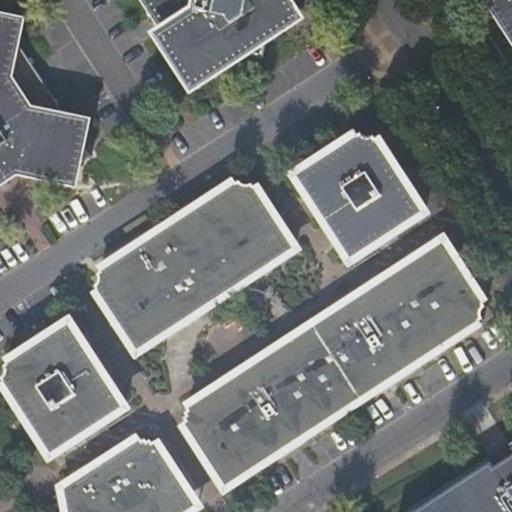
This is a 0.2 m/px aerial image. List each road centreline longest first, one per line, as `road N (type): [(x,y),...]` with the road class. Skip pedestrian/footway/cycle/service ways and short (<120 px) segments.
road 1 (unclassified): [(511,355),(273,511)]
road 2 (unclassified): [(183,182),(402,36)]
road 3 (unclassified): [(0,296),(183,182)]
road 4 (unclassified): [(183,182),(69,0)]
road 5 (unclassified): [(511,204),(402,36)]
